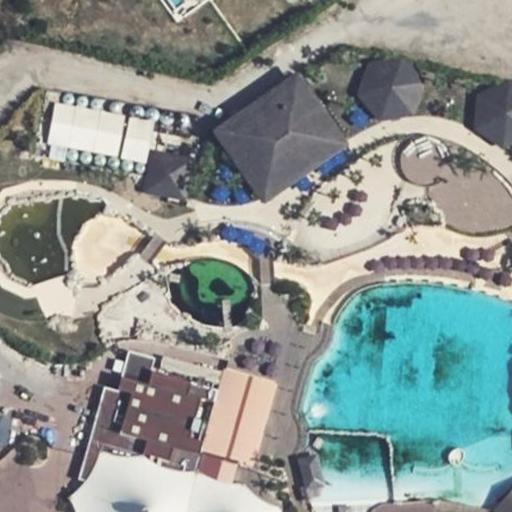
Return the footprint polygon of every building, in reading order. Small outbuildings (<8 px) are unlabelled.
[(370,66),(359,93),(379,118),(412,112),(422,82),(403,59),(370,66)] [(298,77),(215,134),(262,203),(346,146),(298,77)] [(478,93),(475,128),(503,147),(511,143),(511,85),(510,84),(478,93)] [(117,156),(125,115),(55,101),(46,142),(117,156)] [(119,158),(146,163),(154,120),(128,115),(119,158)] [(191,159),(153,153),(147,191),(185,197),(191,159)] [(216,366),(159,350),(153,372),(210,388),(216,366)] [(121,354),(114,380),(141,387),(144,375),(148,361),(121,354)] [(277,385),(225,371),(218,397),(223,399),(205,452),(253,466),(277,385)] [(144,375),(141,387),(114,380),(111,394),(124,398),(113,437),(140,444),(137,457),(164,465),(167,452),(193,459),(211,393),(144,375)] [(111,394),(98,391),(73,484),(80,486),(85,487),(92,460),(185,486),(189,472),(193,459),(167,452),(164,465),(137,457),(140,444),(113,437),(124,398),(111,394)] [(305,471),(309,489),(324,485),(316,454),(302,457),(305,471)] [(85,487),(80,486),(74,493),(63,501),(66,511),(275,511),(276,511),(260,505),(250,499),(241,487),(223,488),(208,483),(189,472),(185,486),(92,460),(85,487)] [(511,511),(511,488),(509,489),(499,508),(506,511),(511,511)]
